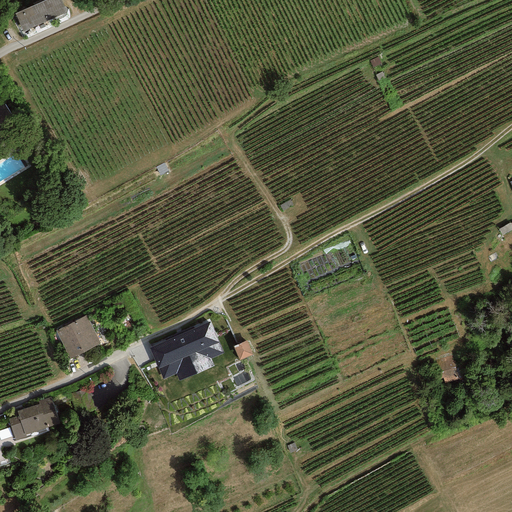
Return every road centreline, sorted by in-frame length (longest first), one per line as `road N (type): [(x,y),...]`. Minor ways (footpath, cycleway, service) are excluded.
road 1 (track): [(207,306),(511,125)]
road 2 (residential): [(0,409),(207,306)]
road 3 (track): [(228,134),(288,238),(216,301)]
road 4 (unclassified): [(0,53),(118,0)]
